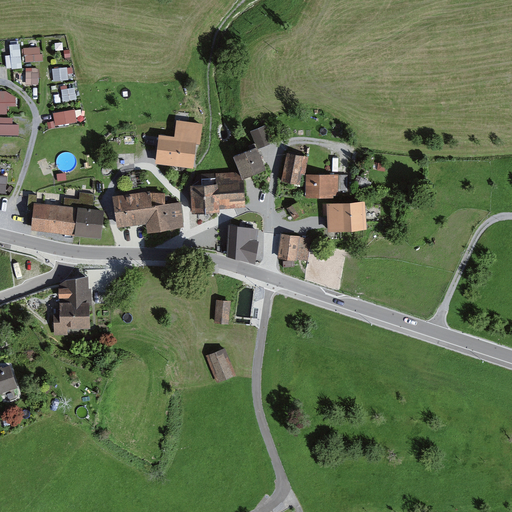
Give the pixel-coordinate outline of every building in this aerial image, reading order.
[(8,69),(23,68),(22,41),(11,41),(12,55),(7,55),(8,69)] [(44,61),(43,45),(26,46),(26,61),(44,61)] [(69,66),(54,67),(55,80),(70,80),(69,66)] [(27,68),(28,85),(41,84),(40,68),(27,68)] [(77,86),(63,88),(64,100),(78,99),(77,86)] [(0,90),(0,112),(9,113),(9,106),(17,106),(18,91),(0,90)] [(77,108),(54,111),(56,125),(79,122),(77,108)] [(14,123),(14,116),(0,115),(0,134),(21,134),(21,123),(14,123)] [(169,163),(193,167),(196,143),(200,143),(203,125),(182,122),(179,140),(172,139),(169,163)] [(267,126),(252,132),(259,149),(274,143),(267,126)] [(156,136),(144,135),(141,159),(153,160),(156,136)] [(255,146),(235,156),(246,179),(266,169),(255,146)] [(307,157),(286,152),(280,178),(298,182),(300,172),(303,173),(307,157)] [(370,161),(369,168),(382,171),(383,164),(370,161)] [(0,191),(8,192),(9,175),(0,174),(0,191)] [(306,175),(306,195),(338,195),(338,190),(353,190),(353,175),(306,175)] [(368,181),(359,177),(357,183),(365,187),(368,181)] [(215,206),(246,205),(245,178),(214,179),(215,206)] [(194,184),(195,211),(215,211),(215,206),(214,179),(205,179),(205,183),(194,184)] [(145,191),(117,194),(120,225),(143,223),(144,230),(186,226),(184,201),(163,203),(162,193),(145,191)] [(38,205),(39,196),(32,195),(31,207),(37,208),(37,205),(38,205)] [(342,201),(327,202),(328,214),(331,214),(332,228),(363,226),(361,202),(342,204),(342,201)] [(300,203),(292,209),(300,220),(309,213),(300,203)] [(38,205),(37,205),(37,208),(35,229),(75,233),(78,209),(38,205)] [(106,212),(78,209),(75,233),(103,236),(106,212)] [(263,224),(228,222),(226,254),(261,263),(263,241),(261,240),(263,224)] [(316,239),(285,235),(282,256),(313,260),(316,239)] [(74,328),(95,326),(91,277),(71,279),(64,287),(67,318),(60,319),(61,337),(74,336),(74,328)] [(233,301),(220,301),(219,322),(232,323),(233,301)] [(227,350),(211,356),(221,382),(237,376),(227,350)] [(16,367),(0,371),(0,392),(21,387),(16,367)] [(47,383),(42,380),(38,388),(44,391),(47,383)]
